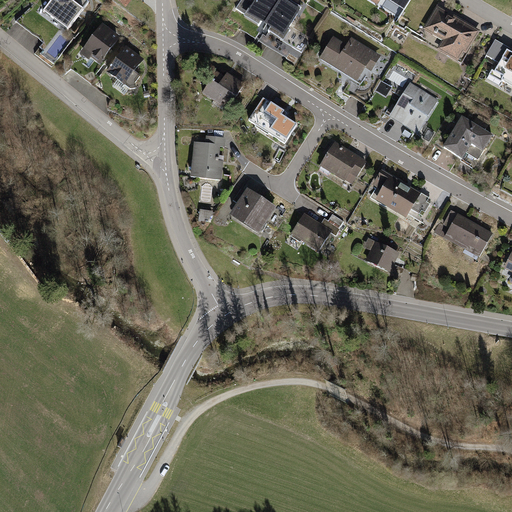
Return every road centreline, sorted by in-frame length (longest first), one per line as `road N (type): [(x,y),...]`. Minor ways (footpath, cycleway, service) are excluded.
road 1 (track): [(511,451),(428,438),(317,384),(270,383),(198,410),(180,426),(144,492),(110,502)]
road 2 (residential): [(164,32),(221,46),(511,216)]
road 3 (tertiary): [(223,317),(257,301),(302,295),(511,331)]
road 4 (tertiary): [(105,511),(191,348),(223,317)]
road 5 (residential): [(0,42),(137,149),(164,160)]
road 6 (residential): [(164,160),(181,237),(223,317)]
road 7 (residential): [(164,32),(164,160)]
